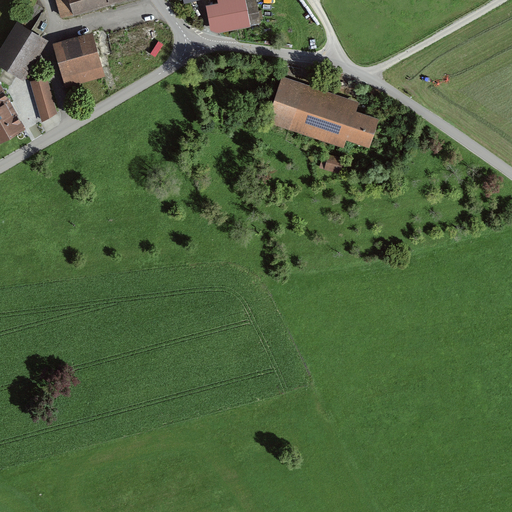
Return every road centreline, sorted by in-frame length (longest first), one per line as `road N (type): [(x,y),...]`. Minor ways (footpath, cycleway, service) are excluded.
road 1 (unclassified): [(195,51),(221,45),(336,64),(404,99),(511,177)]
road 2 (unclassified): [(0,166),(195,51)]
road 3 (track): [(362,75),(503,0)]
